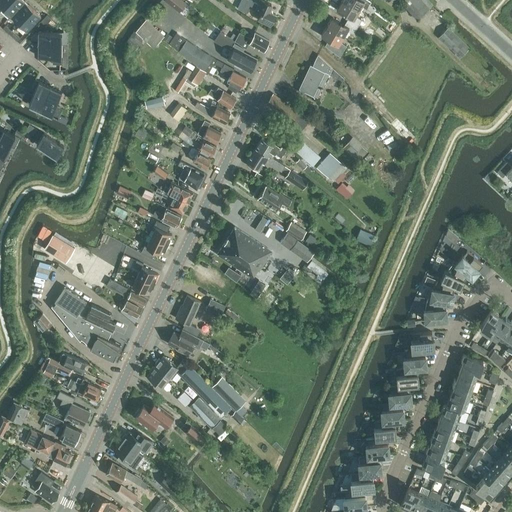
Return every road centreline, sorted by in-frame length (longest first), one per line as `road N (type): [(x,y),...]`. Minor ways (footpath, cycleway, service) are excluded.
road 1 (tertiary): [(63,511),(304,0)]
road 2 (residential): [(384,511),(381,502),(457,327),(489,286),(511,294)]
